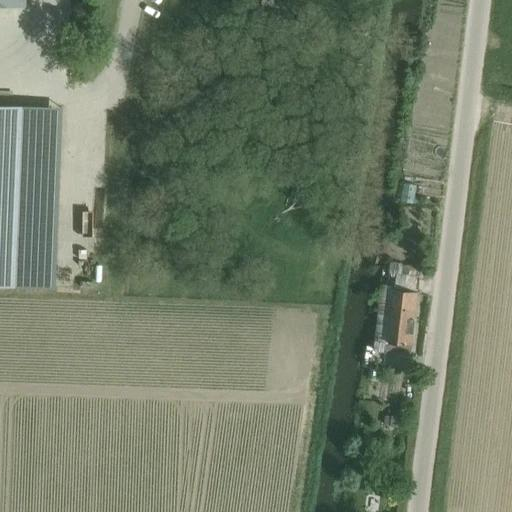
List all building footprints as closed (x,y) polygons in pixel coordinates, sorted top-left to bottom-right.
[(0,285),(54,287),(61,108),(0,105),(0,285)] [(395,274),(394,287),(396,287),(418,290),(419,277),(395,274)] [(374,339),(373,349),(374,349),(389,350),(412,353),(418,293),(418,290),(396,287),(386,286),(385,286),(385,288),(380,288),(374,339)] [(370,369),(368,379),(376,380),(377,370),(370,369)] [(384,416),(383,424),(391,425),(390,427),(407,429),(408,418),(392,417),(384,416)]
